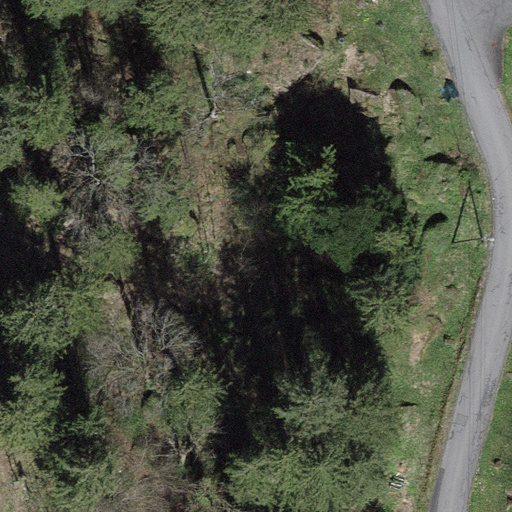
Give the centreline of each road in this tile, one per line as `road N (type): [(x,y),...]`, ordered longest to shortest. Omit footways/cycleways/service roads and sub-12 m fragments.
road 1 (residential): [(511,255),(485,106),(444,0)]
road 2 (residential): [(449,511),(511,261)]
